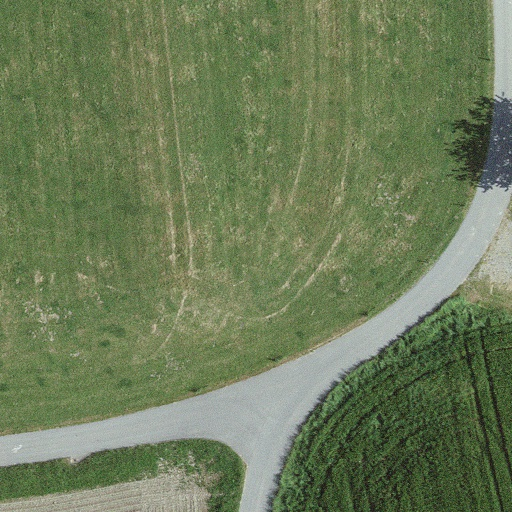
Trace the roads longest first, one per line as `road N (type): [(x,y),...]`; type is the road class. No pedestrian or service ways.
road 1 (residential): [(504,0),(508,172),(473,240),(435,291),(361,347),(271,390)]
road 2 (residential): [(271,390),(197,421),(0,450)]
road 3 (residential): [(271,390),(252,511)]
